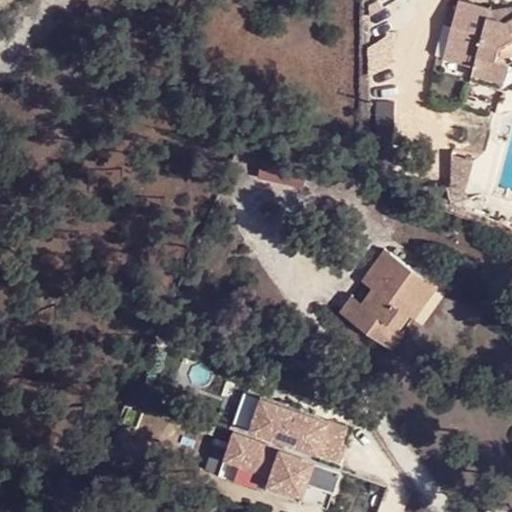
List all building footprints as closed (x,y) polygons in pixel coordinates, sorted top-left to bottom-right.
[(478,56),(511,63),(511,62),(511,6),(493,9),(460,0),(444,57),(475,65),(478,56)] [(505,83),(511,63),(478,56),(475,65),(474,75),(505,83)] [(474,160),(453,154),(450,195),(462,200),(474,160)] [(380,266),(391,253),(382,244),(355,276),(364,284),(371,291),(388,273),(380,266)] [(416,275),(391,253),(380,266),(388,273),(371,291),(364,284),(348,303),(354,308),(349,316),(355,320),(348,330),(370,349),(389,325),(379,318),(391,305),(416,275)] [(422,280),(416,275),(391,305),(397,311),(422,280)] [(354,308),(348,303),(337,295),(325,313),(348,330),(355,320),(349,316),(354,308)] [(396,331),(389,325),(370,349),(376,355),(396,331)] [(344,424),(256,394),(245,425),(336,457),(342,441),(338,440),(344,424)] [(296,494),(321,503),(333,469),(232,431),(217,471),(252,484),(258,466),(268,470),(262,485),(294,497),(296,494)]
